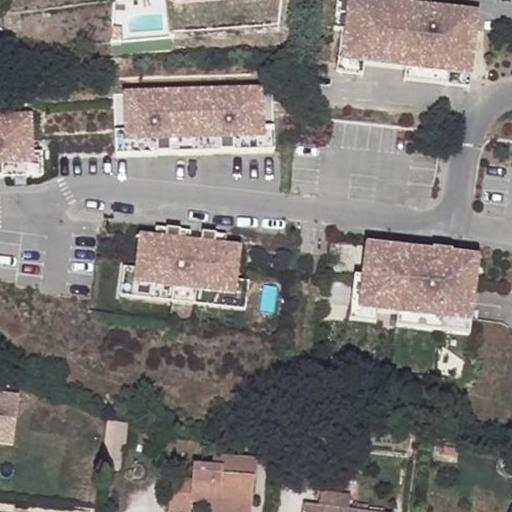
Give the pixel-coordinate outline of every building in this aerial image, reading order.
[(346,0),(335,0),(332,31),(343,32),(346,0)] [(469,78),(476,14),(454,11),(441,10),(440,15),(427,13),(428,8),(382,3),(352,0),(346,0),(343,32),(351,33),(347,65),(362,66),(403,71),(469,78)] [(428,0),(382,0),(382,3),(428,8),(428,0)] [(339,32),(335,75),(361,78),(362,66),(347,65),(351,33),(339,32)] [(469,78),(403,71),(402,83),(467,90),(469,78)] [(280,116),(123,96),(115,159),(272,179),(280,116)] [(30,119),(0,120),(0,180),(3,181),(2,169),(32,168),(30,119)] [(190,235),(156,231),(155,241),(165,242),(164,253),(177,255),(178,244),(189,245),(190,235)] [(226,239),(202,236),(200,246),(199,257),(214,259),(215,248),(225,249),(226,239)] [(155,241),(140,239),(136,272),(135,287),(235,298),(236,283),(240,250),(225,249),(215,248),(214,259),(199,257),(200,246),(189,245),(178,244),(177,255),(164,253),(165,242),(155,241)] [(377,249),(365,247),(362,279),(366,279),(373,280),(377,249)] [(433,255),(377,249),(373,280),(366,279),(362,311),(377,313),(397,316),(470,325),(478,260),(449,256),(450,254),(433,253),(433,255)] [(136,272),(124,271),(121,299),(245,313),(248,285),(236,283),(235,298),(135,287),(136,272)] [(375,325),(377,313),(362,311),(366,279),(362,279),(354,278),(349,322),(375,325)] [(469,336),(470,325),(397,316),(396,327),(469,336)] [(0,443),(16,445),(22,397),(0,394),(0,443)] [(109,423),(104,468),(121,469),(124,445),(127,445),(130,426),(109,423)] [(457,453),(445,452),(444,461),(455,462),(457,453)] [(191,511),(193,503),(211,504),(256,507),(259,460),(216,457),(215,466),(195,464),(194,478),(172,477),(169,511),(171,511),(191,511)]
